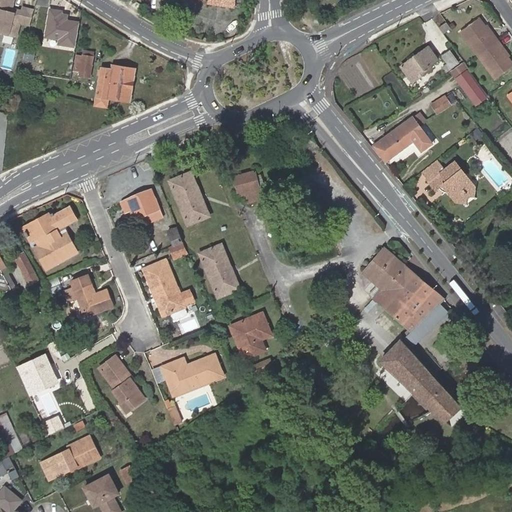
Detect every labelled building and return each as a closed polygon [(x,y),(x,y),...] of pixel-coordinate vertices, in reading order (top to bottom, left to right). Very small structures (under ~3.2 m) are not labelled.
[(20,22),(22,15),(20,15),(11,13),(13,0),(0,0),(0,32),(16,37),(20,22)] [(209,0),(209,5),(219,6),(233,8),(234,0),(209,0)] [(31,21),(34,11),(34,10),(22,7),(20,15),(22,15),(20,22),(30,25),(31,22),(31,21)] [(62,10),(50,8),(45,38),(58,41),(57,46),(75,49),(80,21),(68,19),(69,14),(62,13),(62,10)] [(477,57),(497,42),(492,36),(491,37),(477,20),(460,33),(477,57)] [(449,29),(445,23),(438,28),(442,34),(449,29)] [(501,48),(497,42),(477,57),(495,80),(511,68),(511,65),(500,49),(501,48)] [(424,71),(428,68),(436,62),(427,49),(401,68),(412,84),(426,74),(424,71)] [(83,56),(77,55),(73,75),(89,78),(93,53),(84,51),(83,56)] [(442,68),(446,73),(457,65),(448,52),(442,57),(447,65),(442,68)] [(129,101),(135,69),(112,65),(111,70),(101,68),(100,79),(95,105),(106,107),(107,98),(129,101)] [(486,98),(467,73),(457,81),(475,106),(486,98)] [(444,97),(430,105),(435,113),(436,115),(450,107),(444,97)] [(418,127),(425,121),(419,114),(412,119),(418,127)] [(373,147),(379,156),(418,127),(412,119),(412,118),(373,147)] [(418,127),(379,156),(386,164),(424,136),(418,127)] [(421,174),(426,181),(438,172),(439,174),(443,171),(436,162),(421,174)] [(438,172),(426,181),(434,192),(436,190),(442,186),(447,193),(453,201),(463,193),(464,195),(474,188),(454,163),(443,171),(439,174),(438,172)] [(255,171),(233,177),(239,197),(251,193),(254,202),(263,199),(255,171)] [(194,187),(197,186),(192,173),(169,182),(187,226),(210,217),(204,203),(201,204),(197,196),(194,187)] [(313,217),(325,213),(321,202),(314,183),(303,187),(313,217)] [(442,186),(436,190),(445,194),(447,193),(442,186)] [(463,193),(453,201),(454,202),(466,205),(474,199),(474,188),(464,195),(463,193)] [(162,217),(151,189),(121,202),(125,212),(131,210),(137,227),(162,217)] [(55,214),(53,216),(54,219),(60,216),(65,225),(78,219),(71,206),(55,214)] [(54,219),(53,216),(43,220),(40,222),(38,220),(24,227),(26,231),(25,232),(28,236),(29,236),(31,240),(36,237),(40,244),(35,247),(46,268),(68,256),(66,252),(75,248),(67,231),(60,235),(58,229),(64,226),(65,225),(60,216),(54,219)] [(67,231),(64,226),(58,229),(60,235),(67,231)] [(173,246),(182,242),(176,228),(168,232),(173,246)] [(174,258),(188,253),(183,241),(182,242),(173,246),(170,247),(174,258)] [(224,260),(227,258),(222,244),(199,254),(218,298),(240,289),(234,275),(231,277),(228,268),(224,260)] [(66,252),(68,256),(77,252),(75,248),(66,252)] [(439,304),(444,300),(443,299),(383,248),(364,272),(377,286),(381,286),(383,288),(386,290),(384,293),(381,291),(374,299),(409,330),(402,337),(412,346),(418,339),(419,339),(440,319),(433,311),(439,304)] [(26,280),(35,275),(23,252),(15,257),(16,260),(26,280)] [(185,307),(167,260),(148,268),(149,269),(145,270),(148,276),(147,277),(156,299),(160,297),(167,315),(171,313),(173,319),(176,320),(186,316),(187,313),(185,308),(185,307)] [(4,267),(0,269),(0,270),(10,290),(0,295),(0,302),(14,295),(15,287),(8,271),(9,271),(6,266),(4,267)] [(0,295),(10,290),(0,270),(0,295)] [(92,291),(95,290),(88,274),(72,281),(74,286),(62,291),(67,303),(79,299),(86,317),(115,305),(109,289),(96,294),(94,295),(92,291)] [(167,315),(160,297),(156,299),(162,317),(167,315)] [(447,312),(439,304),(433,311),(440,319),(447,312)] [(258,333),(268,330),(262,314),(252,318),(229,327),(239,349),(244,360),(265,351),(261,340),(258,341),(255,335),(258,333)] [(271,336),(268,330),(258,333),(255,335),(258,341),(261,340),(271,336)] [(449,394),(432,376),(400,340),(381,361),(414,393),(424,402),(433,411),(444,422),(461,408),(449,394)] [(46,353),(16,367),(30,397),(60,383),(46,353)] [(184,385),(186,390),(223,376),(215,354),(186,365),(183,358),(161,366),(171,390),(184,385)] [(128,381),(130,380),(131,378),(115,356),(99,368),(115,390),(113,392),(121,404),(126,401),(132,410),(145,400),(134,385),(132,387),(128,381)] [(250,379),(272,369),(269,360),(247,369),(250,379)] [(72,375),(78,389),(89,384),(83,371),(72,375)] [(173,395),(186,390),(184,385),(171,390),(173,395)] [(126,401),(121,404),(120,405),(127,414),(132,410),(126,401)] [(174,406),(167,409),(173,425),(180,422),(174,406)] [(7,413),(0,416),(0,418),(16,452),(24,448),(7,413)] [(50,433),(67,426),(61,414),(45,420),(50,433)] [(0,418),(0,449),(4,459),(10,456),(16,452),(0,418)] [(82,423),(73,426),(76,431),(84,427),(82,423)] [(85,451),(94,446),(88,435),(66,445),(67,448),(40,462),(44,471),(51,468),(55,476),(76,465),(77,467),(90,461),(85,451)] [(151,449),(145,442),(135,449),(141,457),(151,449)] [(99,456),(94,446),(85,451),(90,461),(99,456)] [(130,467),(120,472),(126,483),(136,478),(130,467)] [(51,468),(44,471),(48,479),(55,476),(51,468)] [(96,499),(99,502),(105,511),(119,511),(121,511),(112,495),(118,492),(109,474),(84,487),(91,498),(94,496),(96,499)] [(0,511),(1,511),(0,509),(0,506),(2,505),(10,511),(11,511),(21,501),(5,488),(0,494),(0,511)] [(94,505),(99,502),(96,499),(94,496),(91,498),(94,505)]
